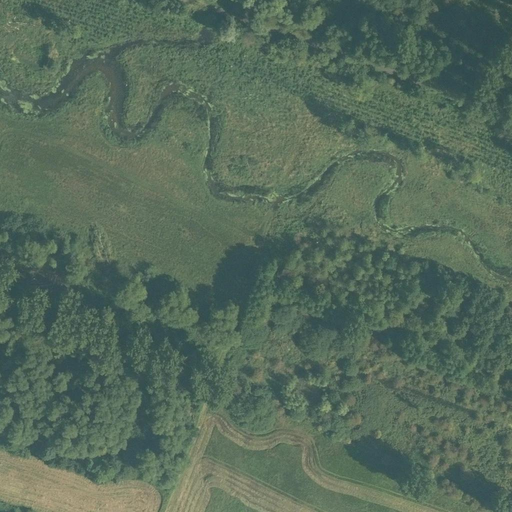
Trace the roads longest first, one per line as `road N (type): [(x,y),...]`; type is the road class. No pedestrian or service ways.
road 1 (track): [(311,113),(168,511)]
road 2 (track): [(511,116),(179,0)]
